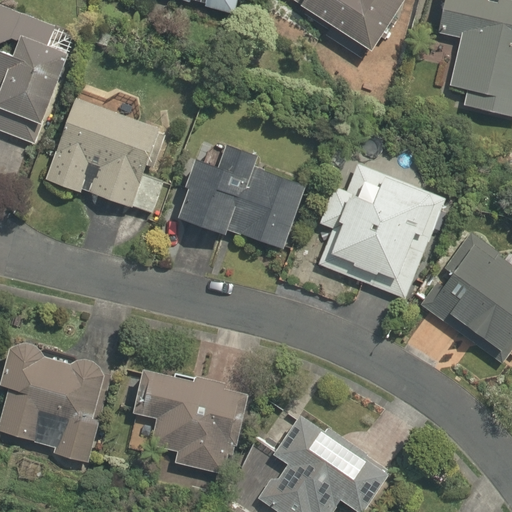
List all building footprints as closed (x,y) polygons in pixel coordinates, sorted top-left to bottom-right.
[(207,6),(236,14),(240,0),(181,0),(191,3),(191,0),(197,0),(208,3),(207,6)] [(327,35),(370,62),(408,0),(295,0),(310,9),(306,14),(331,30),(327,35)] [(465,105),(511,115),(511,0),(445,0),(438,32),(462,38),(451,85),(468,89),(465,105)] [(0,97),(0,129),(37,144),(73,54),(50,45),(58,27),(0,3),(0,97),(0,98),(0,97)] [(154,213),(164,182),(144,176),(147,165),(155,167),(165,136),(159,134),(161,128),(142,121),(144,116),(137,100),(120,94),(111,100),(84,92),(82,99),(75,97),(48,179),(81,190),(82,189),(154,213)] [(285,249),(307,183),(256,166),(260,153),(228,142),(226,149),(219,146),(208,154),(207,157),(197,154),(186,185),(191,187),(180,218),(227,234),(228,229),(285,249)] [(320,264),(407,298),(446,199),(360,164),(349,191),(335,186),(321,222),(334,228),(320,264)] [(511,252),(503,253),(472,232),(422,304),(506,362),(511,352),(511,252)] [(13,346),(13,347),(2,384),(11,387),(0,426),(0,429),(58,445),(56,453),(90,462),(114,376),(106,374),(106,373),(106,372),(105,371),(105,370),(104,369),(104,368),(103,367),(102,366),(102,365),(101,365),(101,364),(100,364),(100,363),(99,363),(99,362),(98,362),(97,361),(96,361),(95,360),(94,360),(93,359),(92,359),(91,359),(90,358),(89,358),(88,358),(87,358),(86,358),(85,358),(84,358),(83,358),(82,358),(81,358),(42,348),(41,347),(41,346),(40,346),(40,345),(39,345),(38,345),(38,344),(37,344),(36,344),(36,343),(35,343),(34,343),(34,342),(33,342),(32,342),(31,342),(30,341),(29,341),(28,341),(27,341),(26,341),(25,341),(24,341),(23,341),(23,342),(22,342),(21,342),(20,342),(19,343),(18,343),(17,344),(16,344),(15,345),(14,345),(14,346),(13,346)] [(176,462),(224,473),(228,453),(234,455),(236,445),(238,445),(251,393),(226,387),(227,382),(197,375),(196,380),(146,368),(136,413),(158,418),(152,444),(179,451),(176,462)] [(259,498),(279,511),(334,511),(343,499),(361,511),(364,511),(391,473),(367,457),(370,453),(330,426),(327,431),(302,414),(275,454),(290,464),(281,477),(272,480),(259,498)]
